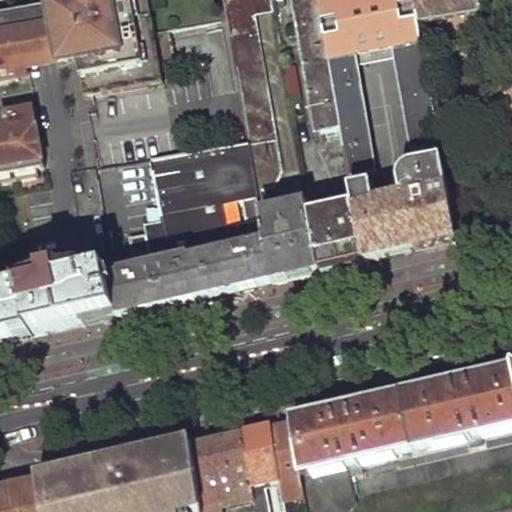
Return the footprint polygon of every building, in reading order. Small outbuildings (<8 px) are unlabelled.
[(74,0),(66,0),(67,2),(79,64),(85,100),(93,99),(90,86),(74,0)] [(74,0),(90,86),(101,84),(103,97),(149,89),(142,52),(157,49),(152,19),(137,22),(134,9),(132,0),(74,0)] [(132,0),(134,9),(149,6),(148,0),(132,0)] [(223,0),(249,146),(257,191),(275,186),(280,174),(254,16),(271,11),(271,8),(269,0),(223,0)] [(269,0),(271,8),(282,7),(280,0),(269,0)] [(319,0),(288,0),(313,134),(342,130),(330,63),(319,0)] [(394,50),(422,45),(419,24),(413,0),(319,0),(330,63),(358,57),(394,50)] [(413,0),(419,24),(480,13),(477,0),(413,0)] [(67,2),(49,6),(49,9),(60,67),(79,64),(67,2)] [(137,22),(152,19),(149,6),(134,9),(137,22)] [(46,69),(60,67),(49,9),(36,11),(19,14),(20,22),(28,67),(29,73),(46,69)] [(0,25),(20,22),(19,14),(0,17),(0,25)] [(0,25),(0,86),(19,83),(18,75),(17,69),(28,67),(20,22),(0,25)] [(413,153),(442,147),(422,45),(394,50),(413,153)] [(142,52),(149,89),(164,86),(157,49),(142,52)] [(378,175),(358,57),(330,63),(342,130),(352,179),(378,175)] [(29,73),(28,67),(17,69),(18,75),(29,73)] [(90,86),(93,99),(103,97),(101,84),(90,86)] [(511,87),(501,91),(507,127),(511,125),(511,185),(511,186),(511,87)] [(36,121),(34,113),(18,116),(20,124),(36,121)] [(0,179),(39,173),(45,172),(36,121),(20,124),(18,116),(1,119),(3,134),(0,134),(0,179)] [(296,137),(306,135),(302,118),(292,118),(296,137)] [(261,212),(257,191),(249,146),(148,164),(161,231),(167,266),(188,260),(188,263),(266,246),(261,212)] [(372,188),(354,192),(358,210),(368,264),(387,260),(399,257),(414,254),(460,243),(445,162),(412,168),(407,171),(403,175),(401,184),(403,199),(389,202),(376,206),(372,188)] [(0,188),(40,181),(39,173),(0,179),(0,188)] [(308,203),(261,212),(266,246),(273,286),(297,280),(321,275),(311,220),(308,203)] [(358,210),(311,220),(321,275),(344,269),(368,264),(358,210)] [(161,231),(143,234),(149,269),(167,266),(161,231)] [(0,298),(0,348),(35,341),(34,337),(79,327),(84,325),(100,322),(106,320),(107,324),(143,314),(233,295),(273,286),(266,246),(188,263),(188,260),(167,266),(149,269),(134,273),(109,278),(105,279),(104,274),(90,279),(82,281),(81,275),(59,277),(58,269),(42,271),(41,281),(21,289),(22,294),(0,298)] [(131,255),(106,260),(109,278),(134,273),(131,255)] [(84,325),(85,329),(101,325),(107,324),(106,320),(100,322),(84,325)] [(511,374),(347,412),(293,424),(304,491),(350,481),(350,478),(361,475),(360,467),(469,441),(472,450),(482,448),(481,439),(511,431),(511,374)] [(281,485),(285,503),(304,499),(304,491),(293,424),(283,427),(272,429),(281,485)] [(271,511),(268,488),(281,485),(272,429),(258,432),(245,435),(257,501),(258,511),(271,511)] [(207,511),(221,511),(221,509),(257,501),(245,435),(221,441),(198,447),(207,511)] [(41,482),(45,511),(207,511),(198,447),(111,466),(104,468),(41,482)] [(352,511),(356,505),(350,481),(304,491),(304,499),(306,511),(352,511)] [(0,491),(0,505),(1,511),(45,511),(41,482),(18,487),(0,491)]
